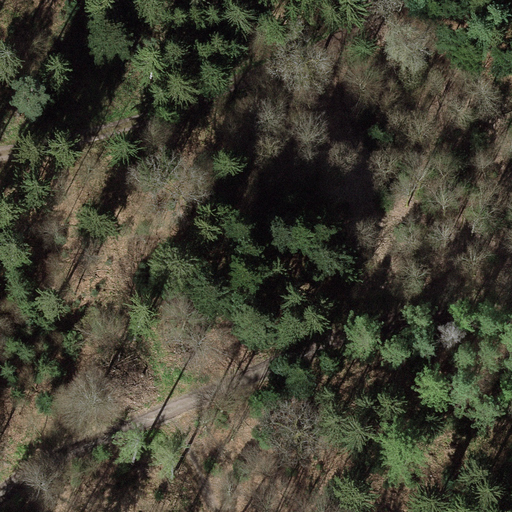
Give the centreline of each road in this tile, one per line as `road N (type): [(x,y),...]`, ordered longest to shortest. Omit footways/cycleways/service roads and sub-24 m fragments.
road 1 (track): [(0,496),(96,438),(362,332),(478,318),(511,328)]
road 2 (track): [(360,0),(348,30),(198,103),(0,155)]
